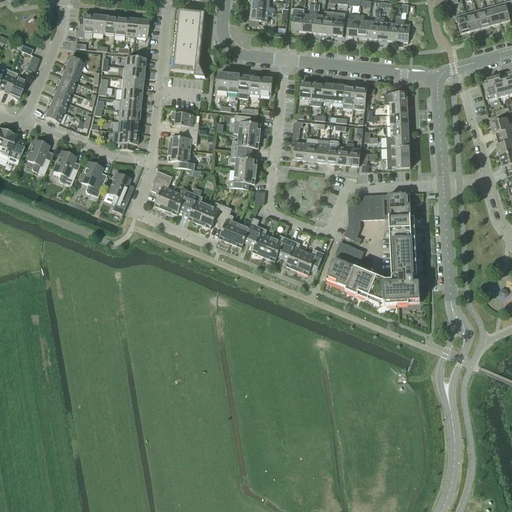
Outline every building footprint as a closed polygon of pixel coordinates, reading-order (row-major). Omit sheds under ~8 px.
[(268,10),(269,4),(252,2),(251,12),(273,14),(273,10),(268,10)] [(508,16),(511,14),(511,5),(511,3),(494,7),(500,26),(510,23),(508,16)] [(490,28),(500,26),(494,7),(484,10),(490,28)] [(304,11),(298,11),(294,10),(291,32),(302,34),(304,17),(304,11)] [(480,31),(490,28),(484,10),(475,13),(480,31)] [(205,80),(199,67),(204,15),(179,12),(173,73),(194,75),(194,79),(205,80)] [(273,19),(273,14),(251,12),(250,23),(267,24),(267,18),(273,19)] [(312,35),(314,12),(310,12),(309,17),(304,17),(302,34),(312,35)] [(322,36),(324,19),(318,18),(318,13),(314,12),(312,35),(322,36)] [(332,37),(334,14),(324,13),(324,19),(322,36),(332,37)] [(470,34),(480,31),(475,13),(465,15),(470,34)] [(342,38),(344,21),(345,15),(334,14),(332,37),(342,38)] [(460,37),(470,34),(465,15),(455,18),(460,37)] [(359,17),(355,16),(349,16),(348,21),(346,38),(357,39),(359,17)] [(92,35),(94,18),(83,17),(82,21),(79,21),(77,40),(83,40),(83,34),(92,35)] [(367,40),(369,23),(363,23),(363,17),(359,17),(357,39),(367,40)] [(103,36),(105,19),(94,18),(92,35),(103,36)] [(114,37),(115,20),(105,19),(103,36),(114,37)] [(377,41),(379,19),(375,19),(374,24),(369,23),(367,40),(377,41)] [(388,42),(389,25),(383,25),(384,19),(379,19),(377,41),(388,42)] [(124,38),(126,21),(115,20),(114,37),(124,38)] [(135,39),(137,22),(126,21),(124,38),(135,39)] [(389,25),(388,42),(397,43),(400,21),(395,21),(395,26),(389,25)] [(404,22),(400,21),(397,43),(408,44),(409,27),(403,27),(404,22)] [(137,22),(135,39),(146,41),(148,23),(137,22)] [(30,58),(32,52),(22,47),(19,53),(30,58)] [(124,70),(144,72),(145,61),(125,59),(124,70)] [(79,76),(83,65),(69,60),(68,62),(66,61),(63,67),(66,68),(65,70),(79,76)] [(75,86),(79,76),(65,70),(64,72),(61,71),(59,77),(62,78),(61,80),(75,86)] [(143,83),(144,72),(124,70),(123,81),(143,83)] [(5,71),(4,73),(0,71),(0,92),(3,94),(11,73),(5,71)] [(16,78),(17,76),(11,73),(3,94),(13,98),(12,100),(17,104),(26,82),(16,78)] [(227,94),(229,76),(218,75),(216,93),(227,94)] [(508,97),(511,96),(511,75),(507,76),(508,79),(503,80),(508,97)] [(238,95),(240,77),(229,76),(227,94),(238,95)] [(249,96),(250,78),(240,77),(238,95),(238,100),(248,101),(249,96)] [(259,97),(261,79),(250,78),(249,96),(259,97)] [(261,79),(259,97),(270,98),(272,81),(261,79)] [(503,80),(499,81),(499,79),(492,81),(498,100),(508,97),(503,80)] [(71,96),(75,86),(61,80),(60,82),(57,81),(55,86),(58,87),(57,90),(71,96)] [(142,94),(143,83),(123,81),(122,91),(142,94)] [(487,103),(498,100),(492,81),(486,82),(487,84),(482,86),(487,103)] [(311,102),(312,85),(301,84),(299,101),(311,102)] [(322,103),(323,86),(312,85),(311,102),(310,107),(321,108),(321,103),(322,103)] [(332,105),(334,87),(323,86),(322,103),(332,105)] [(343,106),(345,88),(334,87),(332,105),(343,106)] [(353,110),(355,89),(345,88),(343,106),(343,109),(353,110)] [(106,98),(107,90),(100,89),(98,97),(106,98)] [(355,89),(353,110),(365,111),(367,90),(355,89)] [(67,106),(71,96),(57,90),(56,92),(53,91),(51,97),(54,98),(53,100),(67,106)] [(141,104),(142,94),(122,91),(120,102),(141,104)] [(384,106),(407,105),(406,94),(384,95),(384,106)] [(63,116),(67,106),(53,100),(52,102),(49,101),(47,106),(50,107),(49,110),(63,116)] [(140,115),(141,104),(120,102),(119,113),(140,115)] [(390,117),(407,116),(407,105),(384,106),(389,106),(390,117)] [(58,126),(63,116),(49,110),(48,112),(45,111),(43,116),(45,117),(44,120),(58,126)] [(139,126),(140,115),(119,113),(118,124),(139,126)] [(182,134),(197,136),(198,125),(193,124),(193,117),(173,115),(171,127),(182,129),(182,134)] [(390,128),(408,127),(407,116),(390,117),(390,128)] [(234,128),(233,135),(239,136),(260,138),(261,126),(249,125),(250,119),(235,117),(234,128)] [(511,125),(508,127),(506,120),(489,125),(493,137),(497,135),(498,141),(511,136),(511,125)] [(305,163),(306,145),(297,144),(298,140),(299,140),(299,128),(302,128),(302,124),(297,123),(294,124),(291,144),(290,156),(294,157),(293,162),(305,163)] [(137,136),(139,126),(118,124),(117,134),(137,136)] [(391,139),(408,138),(408,127),(390,128),(391,139)] [(0,161),(12,166),(17,167),(18,165),(26,145),(16,141),(17,138),(7,134),(0,150),(0,161)] [(137,136),(117,134),(112,134),(111,145),(119,146),(118,152),(132,153),(133,147),(136,147),(137,136)] [(196,146),(197,136),(182,134),(181,140),(170,139),(169,151),(190,153),(190,146),(196,146)] [(258,150),(260,138),(239,136),(238,143),(232,142),(231,153),(246,155),(252,155),(252,150),(258,150)] [(511,136),(498,141),(500,146),(495,147),(499,159),(511,155),(511,136)] [(408,138),(391,139),(386,139),(386,150),(391,149),(409,149),(408,138)] [(306,145),(305,163),(316,164),(317,146),(317,142),(307,141),(307,145),(306,145)] [(317,146),(316,164),(326,165),(328,148),(328,143),(317,142),(317,146)] [(46,153),(48,148),(34,143),(26,162),(33,165),(31,170),(32,173),(43,178),(52,155),(46,153)] [(328,148),(326,165),(337,166),(339,149),(338,149),(338,148),(339,144),(328,143),(328,148)] [(348,167),(350,145),(346,145),(345,149),(339,149),(337,166),(348,167)] [(361,151),(353,150),(354,146),(350,145),(348,167),(359,169),(361,151)] [(387,161),(409,160),(409,149),(391,149),(386,150),(387,161)] [(189,165),(190,153),(169,151),(168,164),(174,164),(173,170),(194,172),(194,165),(189,165)] [(252,155),(246,155),(231,153),(230,159),(230,164),(236,165),(235,172),(256,174),(257,161),(251,161),(252,155)] [(72,164),(74,159),(60,154),(53,173),(60,176),(58,181),(58,184),(70,189),(79,167),(72,164)] [(511,155),(499,159),(502,170),(506,169),(508,174),(511,173),(511,155)] [(387,172),(410,171),(409,160),(387,161),(387,172)] [(99,175),(101,170),(87,165),(79,184),(86,187),(84,192),(85,195),(96,200),(105,177),(99,175)] [(255,186),(256,174),(235,172),(234,183),(228,183),(227,190),(248,192),(248,185),(255,186)] [(166,213),(173,194),(167,191),(172,179),(157,173),(152,185),(153,186),(151,192),(159,196),(154,208),(166,213)] [(122,216),(124,211),(133,189),(126,186),(128,181),(114,176),(106,195),(114,198),(112,203),(113,206),(111,212),(122,216)] [(173,194),(166,213),(177,218),(179,212),(184,215),(192,195),(182,191),(180,196),(173,194)] [(192,195),(184,215),(189,217),(187,221),(199,226),(207,207),(200,204),(202,199),(192,195)] [(414,218),(410,218),(409,196),(388,197),(389,220),(392,220),(395,285),(385,286),(355,273),(356,270),(334,261),(326,281),(347,290),(345,293),(378,306),(379,303),(382,304),(384,304),(384,307),(408,306),(408,302),(419,302),(418,276),(416,276),(414,218)] [(220,222),(225,208),(215,204),(213,210),(207,207),(199,226),(209,231),(214,220),(219,222),(220,222)] [(230,245),(237,226),(231,223),(233,218),(229,216),(231,211),(225,208),(220,222),(219,222),(217,228),(223,230),(218,241),(230,245)] [(360,228),(359,222),(359,219),(348,219),(349,225),(360,228)] [(249,246),(257,227),(259,222),(253,220),(248,231),(237,226),(230,245),(241,250),(243,244),(249,246)] [(360,230),(360,228),(349,225),(345,233),(357,237),(360,230)] [(263,259),(270,240),(264,237),(266,231),(257,227),(249,246),(254,249),(251,254),(263,259)] [(355,243),(357,237),(345,233),(343,238),(355,243)] [(282,261),(290,241),(280,237),(277,242),(270,240),(263,259),(274,263),(276,259),(282,261)] [(296,272),(304,253),(298,251),(300,245),(290,241),(282,261),(287,263),(285,268),(296,272)] [(335,257),(358,266),(363,253),(341,244),(335,257)] [(315,274),(318,269),(324,255),(313,250),(310,256),(304,253),(296,272),(308,277),(310,272),(315,274)]
